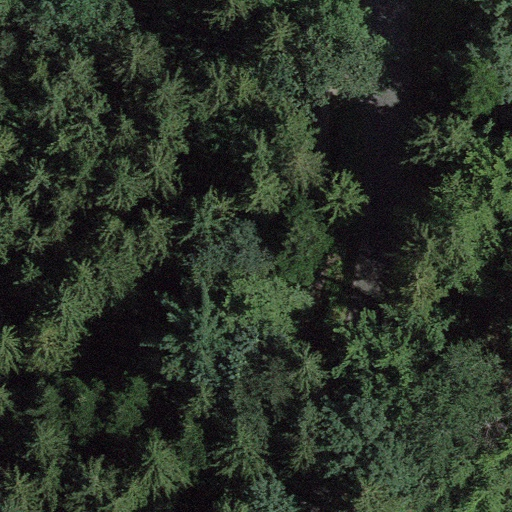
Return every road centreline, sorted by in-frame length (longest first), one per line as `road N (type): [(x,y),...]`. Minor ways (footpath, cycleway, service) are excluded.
road 1 (track): [(511,411),(460,426),(442,460),(289,423),(126,401),(0,363)]
road 2 (tertiary): [(321,511),(386,183),(385,0)]
road 3 (track): [(511,357),(425,180),(386,151)]
